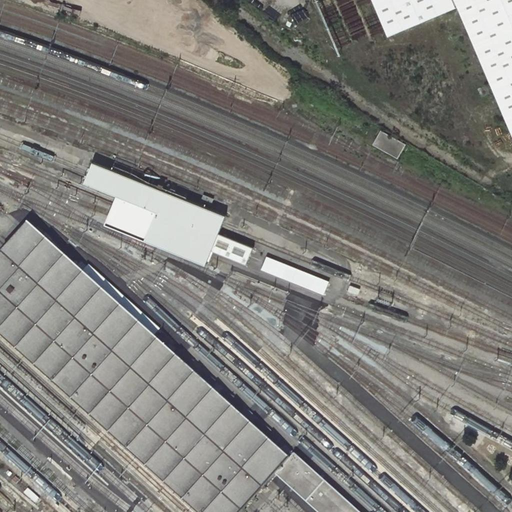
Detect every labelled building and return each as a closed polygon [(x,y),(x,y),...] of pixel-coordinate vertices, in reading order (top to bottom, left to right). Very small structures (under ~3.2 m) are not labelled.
[(457,0),(375,0),(390,35),(459,5),(457,0)] [(511,0),(457,0),(459,5),(511,129),(511,0)] [(278,46),(274,51),(280,56),(284,51),(278,46)] [(377,147),(400,160),(408,146),(385,133),(377,147)] [(221,210),(90,159),(85,171),(82,179),(113,191),(153,207),(149,217),(144,228),(142,235),(141,236),(201,259),(204,252),(207,245),(242,259),(248,242),(214,228),(216,223),(221,210)] [(208,194),(198,190),(196,196),(205,200),(208,194)] [(153,207),(113,191),(109,201),(104,212),(102,218),(142,235),(144,228),(149,217),(153,207)] [(0,337),(198,511),(241,511),(249,504),(259,493),(269,481),(277,472),(323,511),(365,511),(295,451),(291,456),(287,452),(291,447),(285,441),(280,447),(274,441),(279,436),(243,404),(204,370),(199,375),(185,363),(190,358),(168,338),(163,343),(25,221),(21,226),(5,244),(0,249),(0,337)] [(322,295),(327,281),(264,256),(258,270),(322,295)]
